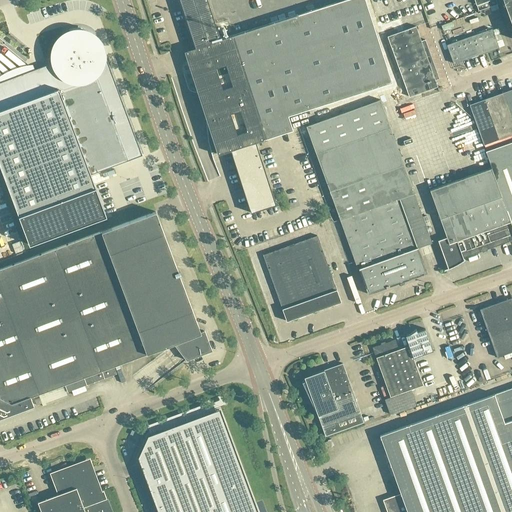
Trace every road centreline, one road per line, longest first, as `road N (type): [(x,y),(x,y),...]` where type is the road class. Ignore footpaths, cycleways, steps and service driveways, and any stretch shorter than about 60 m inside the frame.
road 1 (tertiary): [(257,362),(199,226),(120,0)]
road 2 (unknown): [(0,9),(27,36),(81,18),(109,48),(143,156),(128,178),(105,188)]
road 3 (unclassified): [(257,362),(511,272)]
road 4 (unclassified): [(99,423),(257,362)]
road 5 (unknown): [(189,198),(216,188),(231,196),(247,238),(321,220)]
road 6 (tertiary): [(319,511),(267,387)]
road 7 (tertiary): [(267,387),(303,511)]
